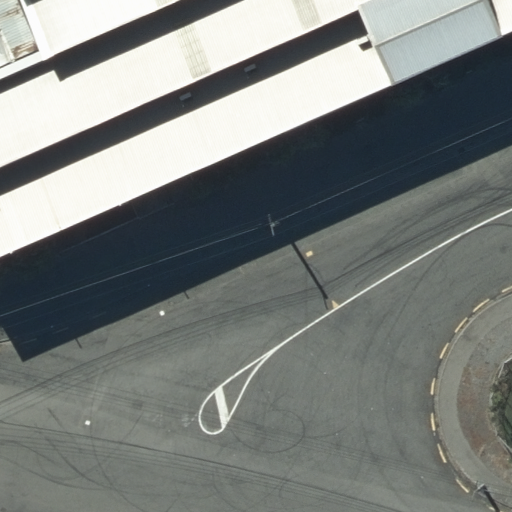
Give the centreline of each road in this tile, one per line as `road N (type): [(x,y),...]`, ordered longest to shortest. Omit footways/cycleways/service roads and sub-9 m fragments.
road 1 (unclassified): [(33,458),(372,261),(511,199)]
road 2 (unclassified): [(33,458),(283,511)]
